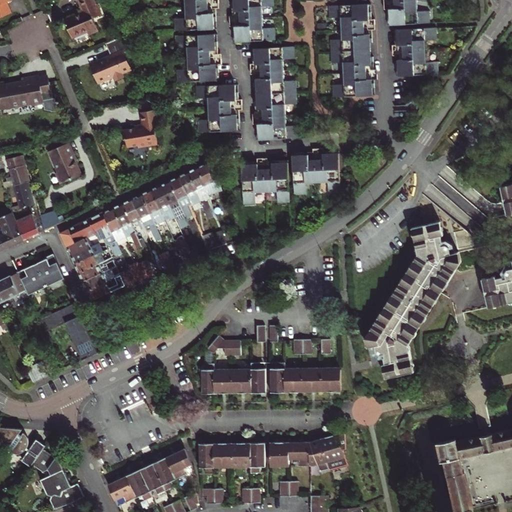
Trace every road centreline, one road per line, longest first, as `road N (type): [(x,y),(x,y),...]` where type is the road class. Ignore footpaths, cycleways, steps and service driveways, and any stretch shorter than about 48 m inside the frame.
road 1 (residential): [(409,154),(359,207),(237,283),(182,341),(59,402)]
road 2 (residential): [(387,135),(250,148),(241,77),(223,40),(222,0)]
road 3 (residential): [(511,6),(409,154)]
road 4 (residential): [(206,157),(51,233)]
road 5 (residential): [(0,52),(48,36),(89,131)]
road 6 (residential): [(387,135),(379,0)]
road 7 (residential): [(59,402),(108,511)]
